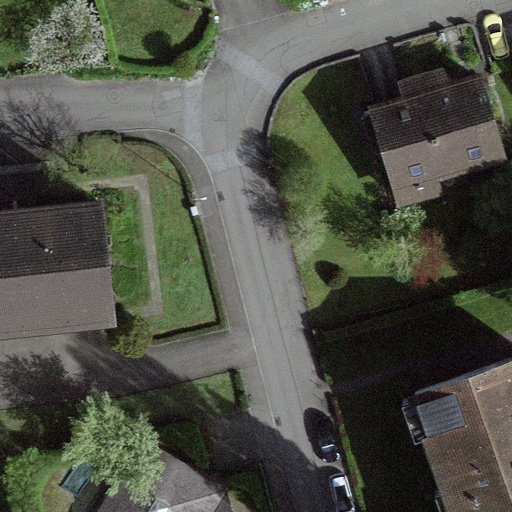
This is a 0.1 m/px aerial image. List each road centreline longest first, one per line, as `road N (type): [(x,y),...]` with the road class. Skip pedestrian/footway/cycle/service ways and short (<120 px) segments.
road 1 (residential): [(226,115),(324,511)]
road 2 (residential): [(226,115),(274,46),(422,0)]
road 3 (residential): [(0,104),(60,98),(226,115)]
